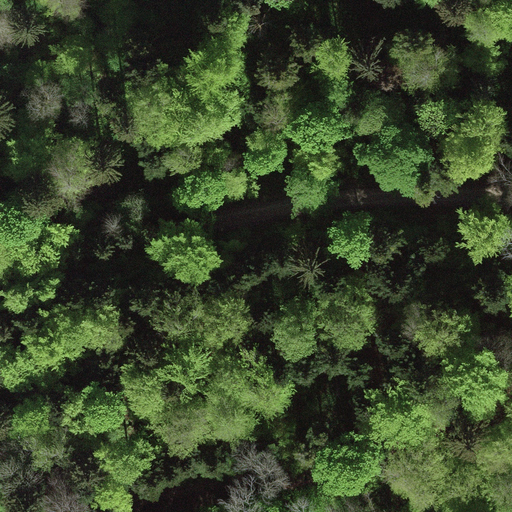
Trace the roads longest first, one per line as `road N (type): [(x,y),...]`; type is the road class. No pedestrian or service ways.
road 1 (track): [(0,275),(312,208),(511,198)]
road 2 (track): [(511,398),(424,451),(141,511)]
